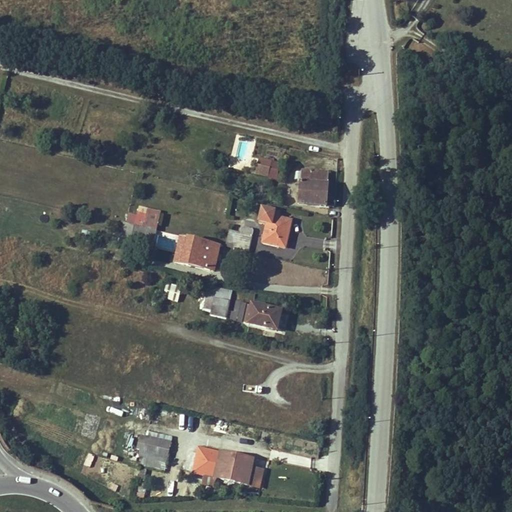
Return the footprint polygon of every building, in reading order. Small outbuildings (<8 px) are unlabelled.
[(260,158),(256,173),(269,177),(270,173),(272,164),(272,162),(260,158)] [(272,164),(270,173),(278,176),(280,166),(272,164)] [(327,206),(329,172),(302,171),(300,204),(327,206)] [(262,209),(260,220),(269,222),(268,225),(264,243),(284,248),(287,233),(289,234),(292,221),(279,218),(280,214),(262,209)] [(155,230),(160,212),(151,210),(147,228),(155,230)] [(147,228),(135,226),(132,240),(155,245),(158,231),(155,230),(147,228)] [(235,244),(238,233),(231,231),(228,243),(235,244)] [(249,253),(253,237),(238,233),(235,244),(234,249),(249,253)] [(176,262),(184,263),(190,239),(182,237),(176,262)] [(190,239),(184,263),(211,270),(215,254),(217,255),(219,246),(190,239)] [(164,299),(178,301),(181,286),(167,283),(164,299)] [(226,320),(231,301),(215,298),(210,316),(226,320)] [(276,331),(281,313),(254,306),(253,308),(248,307),(244,322),(249,323),(249,324),(276,331)] [(148,436),(172,442),(173,438),(149,432),(148,436)] [(141,435),(138,447),(145,449),(144,454),(167,460),(172,442),(148,436),(141,435)] [(223,450),(213,448),(213,451),(209,467),(202,466),(199,465),(199,467),(197,467),(197,471),(198,472),(198,473),(207,475),(206,482),(205,484),(215,487),(217,478),(261,488),(265,472),(254,469),(256,461),(222,453),(223,450)] [(213,451),(206,449),(202,466),(209,467),(213,451)] [(167,460),(144,454),(141,466),(165,471),(167,460)] [(207,475),(198,473),(196,479),(206,482),(207,475)]
